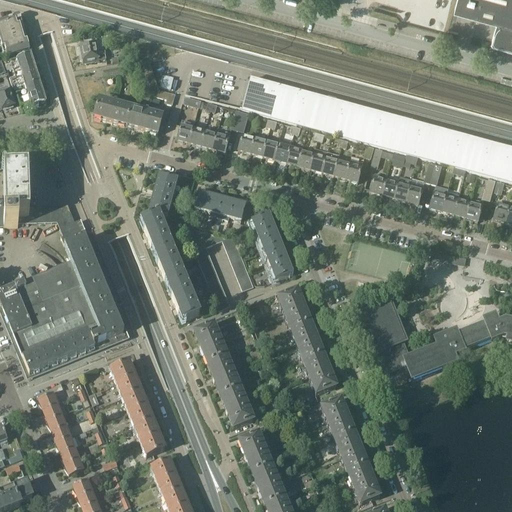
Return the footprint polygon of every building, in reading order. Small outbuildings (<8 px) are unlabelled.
[(511,0),(457,0),(455,10),(497,21),(492,41),(493,43),(511,48),(511,0)] [(0,45),(1,51),(4,50),(6,58),(29,52),(26,43),(24,44),(19,27),(17,28),(15,24),(20,22),(20,23),(21,23),(19,16),(13,18),(14,20),(0,23),(0,45)] [(80,49),(78,49),(79,55),(104,51),(102,42),(102,41),(100,42),(79,46),(80,49)] [(104,51),(79,55),(79,56),(80,62),(82,62),(82,66),(94,64),(103,62),(105,62),(106,62),(104,51)] [(11,65),(6,66),(7,72),(12,70),(13,72),(19,70),(33,66),(32,62),(32,61),(32,58),(31,58),(30,56),(28,57),(16,60),(17,65),(12,66),(11,65)] [(141,70),(138,81),(146,81),(152,99),(166,103),(165,105),(166,106),(172,107),(174,97),(158,93),(149,64),(141,67),(142,69),(141,70)] [(14,77),(9,79),(9,81),(10,83),(36,75),(35,72),(35,70),(35,68),(34,67),(33,66),(19,70),(20,73),(14,76),(14,77)] [(103,73),(94,74),(95,80),(104,79),(122,76),(121,69),(102,72),(103,73)] [(36,75),(10,83),(11,87),(17,85),(18,87),(24,85),(25,88),(39,84),(39,83),(39,82),(38,79),(37,78),(36,75)] [(251,114),(259,84),(249,82),(241,111),(251,114)] [(20,94),(16,95),(18,101),(22,100),(28,98),(42,93),(41,90),(41,89),(41,87),(40,86),(39,84),(25,88),(26,92),(20,94)] [(308,97),(259,84),(251,114),(300,127),(308,97)] [(0,94),(0,107),(1,111),(4,110),(7,110),(7,111),(13,109),(13,108),(13,107),(14,107),(9,92),(0,94)] [(22,100),(18,101),(20,107),(25,105),(27,109),(31,107),(31,108),(32,110),(35,109),(38,108),(38,106),(45,104),(42,93),(28,98),(22,100)] [(308,97),(300,127),(338,138),(346,108),(308,97)] [(186,100),(184,106),(198,110),(200,104),(186,100)] [(93,120),(125,129),(130,110),(98,102),(93,120)] [(385,118),(346,108),(338,138),(377,148),(385,118)] [(130,110),(125,129),(157,138),(162,119),(130,110)] [(233,125),(239,126),(242,115),(236,114),(233,125)] [(249,117),(245,116),(242,115),(239,126),(246,128),(249,117)] [(423,129),(385,118),(377,148),(415,159),(423,129)] [(182,123),(176,143),(188,146),(193,131),(194,126),(189,125),(182,123)] [(423,129),(415,159),(454,169),(462,139),(423,129)] [(193,131),(188,146),(201,150),(205,134),(198,132),(193,131)] [(205,134),(201,150),(213,153),(217,138),(211,136),(212,132),(206,131),(205,134)] [(217,138),(213,153),(224,156),(229,141),(230,136),(218,132),(217,138)] [(253,141),(249,156),(261,160),(266,140),(255,137),(254,141),(253,141)] [(253,141),(242,138),(238,153),(249,156),(253,141)] [(491,147),(462,139),(454,169),(456,170),(462,171),(483,177),(491,147)] [(266,140),(261,160),(273,163),(277,148),(266,145),(267,140),(266,140)] [(277,148),(273,163),(285,166),(290,148),(278,144),(277,148)] [(511,184),(511,152),(491,147),(483,177),(511,185),(511,184)] [(297,170),(301,154),(302,151),(290,148),(285,166),(297,170)] [(372,150),(367,149),(364,160),(370,161),(372,150)] [(381,153),(375,151),(370,170),(376,171),(381,153)] [(310,173),(322,176),(326,161),(325,161),(326,156),(315,153),(314,158),(310,173)] [(297,170),(310,173),(314,158),(301,154),(297,170)] [(333,179),(339,160),(338,160),(337,164),(326,161),(322,176),(333,179)] [(339,160),(333,179),(345,183),(350,163),(339,160)] [(350,163),(345,183),(357,186),(361,171),(362,166),(350,163)] [(432,178),(435,168),(429,166),(426,176),(432,178)] [(435,168),(432,178),(438,180),(441,169),(435,168)] [(6,210),(0,210),(0,229),(18,229),(24,229),(35,225),(32,218),(32,217),(29,217),(28,173),(25,173),(5,174),(6,210)] [(375,176),(373,180),(369,195),(381,199),(387,179),(375,176)] [(467,177),(465,184),(473,186),(475,179),(467,177)] [(150,207),(146,220),(152,218),(162,221),(166,222),(166,221),(175,190),(176,185),(163,181),(162,181),(163,180),(158,179),(155,188),(156,188),(150,207)] [(387,179),(381,199),(393,202),(399,182),(387,179)] [(393,202),(405,205),(411,186),(410,186),(409,189),(398,186),(399,182),(393,202)] [(482,202),(489,204),(494,184),(489,182),(486,193),(484,192),(482,202)] [(503,186),(497,185),(494,195),(500,197),(503,186)] [(411,186),(405,205),(418,208),(422,193),(423,189),(411,186)] [(199,194),(194,210),(206,214),(210,197),(209,197),(210,196),(204,195),(199,194)] [(429,212),(441,215),(445,200),(440,198),(441,196),(434,194),(433,196),(429,212)] [(445,200),(441,215),(453,218),(457,203),(458,199),(446,195),(445,200)] [(210,197),(206,214),(217,217),(222,200),(221,200),(222,199),(215,198),(210,197)] [(222,200),(217,217),(229,220),(234,203),(233,203),(227,201),(222,200)] [(465,221),(477,225),(483,205),(470,202),(469,206),(465,221)] [(244,206),(245,206),(239,204),(239,205),(234,203),(229,220),(241,223),(245,206),(244,206)] [(453,218),(465,221),(469,206),(457,203),(453,218)] [(510,207),(498,204),(493,223),(504,226),(510,207)] [(51,209),(42,209),(42,225),(57,225),(62,239),(60,239),(64,248),(66,247),(81,241),(85,240),(87,239),(80,223),(74,225),(68,211),(67,208),(59,209),(51,209)] [(38,209),(28,209),(29,226),(38,226),(42,225),(42,209),(38,209)] [(277,241),(275,236),(271,225),(272,225),(269,217),(265,219),(251,225),(262,255),(281,247),(278,241),(277,241)] [(146,220),(139,223),(143,232),(144,231),(145,236),(151,249),(150,250),(153,257),(154,257),(171,250),(161,224),(161,222),(162,221),(152,218),(146,220)] [(188,230),(185,231),(190,242),(194,254),(205,250),(222,243),(228,241),(228,240),(214,237),(188,230)] [(228,241),(222,243),(224,249),(235,244),(232,238),(228,240),(228,241)] [(0,286),(2,291),(0,292),(0,305),(6,320),(3,321),(28,382),(30,381),(96,354),(95,351),(115,343),(117,342),(116,339),(125,335),(126,335),(86,239),(85,240),(81,241),(0,274),(0,286)] [(235,244),(224,249),(226,254),(237,250),(236,248),(235,244)] [(289,270),(288,268),(283,254),(281,247),(262,255),(274,284),(289,278),(289,279),(293,278),(290,270),(289,270)] [(154,257),(153,257),(156,265),(157,265),(164,282),(164,283),(167,291),(168,290),(185,283),(171,250),(154,257)] [(205,250),(194,254),(197,260),(208,255),(205,250)] [(237,250),(226,254),(228,260),(239,256),(237,250)] [(208,255),(197,260),(199,266),(210,261),(208,255)] [(239,256),(228,260),(231,265),(241,261),(239,256)] [(210,261),(199,266),(201,271),(212,267),(210,261)] [(241,261),(231,265),(233,271),(244,267),(241,261)] [(212,267),(201,271),(204,277),(215,272),(212,267)] [(244,267),(233,271),(235,277),(246,272),(244,267)] [(215,272),(204,277),(206,283),(217,278),(215,272)] [(246,272),(235,277),(237,282),(248,278),(246,272)] [(217,278),(206,283),(208,288),(219,284),(217,278)] [(248,278),(237,282),(240,288),(251,284),(248,278)] [(168,290),(167,291),(170,299),(171,298),(175,309),(178,316),(177,316),(181,325),(186,323),(185,323),(199,317),(185,283),(168,290)] [(219,284),(208,288),(211,294),(222,290),(219,284)] [(251,284),(240,288),(242,294),(253,290),(251,284)] [(222,290),(211,294),(213,300),(224,295),(222,290)] [(277,301),(290,335),(310,327),(305,315),(304,313),(305,312),(302,307),(296,294),(297,294),(297,293),(277,301)] [(224,295),(213,300),(215,305),(226,301),(224,295)] [(226,301),(215,305),(219,313),(229,309),(229,308),(226,301)] [(371,327),(364,330),(373,353),(374,355),(382,376),(383,376),(389,374),(405,367),(407,370),(412,383),(413,382),(413,381),(454,365),(455,366),(456,365),(453,358),(463,354),(463,353),(491,341),(491,343),(502,338),(503,338),(508,339),(506,345),(507,345),(508,345),(511,345),(511,323),(504,323),(497,325),(494,318),(483,323),(485,326),(456,337),(455,334),(434,342),(437,350),(408,360),(402,345),(406,343),(405,342),(396,319),(393,312),(400,308),(398,303),(391,306),(390,304),(391,304),(390,303),(389,303),(365,313),(366,314),(371,327)] [(213,327),(193,335),(193,336),(194,335),(199,348),(199,349),(201,354),(202,354),(207,367),(226,359),(213,327)] [(290,335),(302,366),(322,358),(317,345),(317,344),(315,339),(314,339),(310,327),(290,335)] [(335,390),(329,377),(330,377),(328,371),(327,371),(322,358),(302,366),(315,398),(336,390),(335,389),(335,390)] [(239,391),(226,359),(207,367),(212,380),(212,381),(214,386),(215,386),(220,399),(239,391)] [(117,370),(110,373),(122,402),(140,394),(135,382),(133,377),(128,365),(117,370)] [(253,424),(239,391),(220,399),(225,412),(225,413),(227,418),(228,418),(233,431),(232,431),(233,432),(253,424)] [(101,394),(89,399),(93,409),(98,407),(96,400),(102,397),(101,394)] [(140,394),(122,402),(134,431),(152,423),(147,411),(145,406),(140,394)] [(40,402),(38,402),(40,405),(40,406),(39,407),(42,412),(43,414),(57,408),(52,397),(40,402)] [(341,403),(321,410),(334,443),(353,435),(347,422),(348,422),(346,416),(345,417),(340,404),(341,403)] [(57,408),(43,414),(44,417),(43,418),(46,422),(47,424),(61,419),(57,408)] [(61,419),(47,424),(49,428),(47,428),(51,433),(51,435),(66,430),(61,419)] [(152,423),(134,431),(145,460),(164,453),(159,440),(157,435),(152,423)] [(66,430),(51,435),(53,439),(52,439),(55,444),(56,446),(70,440),(66,430)] [(334,443),(347,475),(366,468),(360,454),(361,454),(361,453),(360,453),(359,449),(358,449),(353,435),(334,443)] [(252,476),(271,468),(258,436),(238,444),(238,445),(239,445),(244,458),(243,458),(245,463),(246,463),(252,476)] [(70,440),(56,446),(57,449),(56,450),(60,455),(60,457),(74,451),(70,440)] [(74,451),(60,457),(62,460),(60,461),(63,465),(64,468),(79,462),(74,451)] [(79,462),(64,468),(66,471),(65,472),(68,476),(68,477),(69,478),(73,476),(83,472),(79,462)] [(114,462),(102,467),(104,473),(117,469),(114,462)] [(154,469),(150,471),(162,500),(181,493),(176,480),(169,464),(157,468),(154,469)] [(8,470),(6,471),(8,478),(20,473),(18,467),(8,470)] [(265,508),(284,500),(271,468),(252,476),(257,490),(256,490),(259,495),(265,508)] [(360,507),(379,500),(379,499),(378,499),(373,487),(374,486),(373,486),(371,482),(372,481),(371,481),(366,468),(347,475),(360,507)] [(73,488),(73,489),(74,492),(75,493),(74,494),(77,498),(77,500),(91,494),(89,488),(92,487),(90,482),(87,483),(73,488)] [(26,484),(13,489),(19,505),(32,500),(26,484)] [(13,489),(0,494),(0,511),(10,511),(20,508),(19,505),(13,489)] [(181,493),(162,500),(166,511),(188,511),(188,510),(188,509),(186,506),(186,505),(181,493)] [(91,494),(77,500),(79,504),(78,504),(81,509),(82,511),(96,505),(91,494)] [(288,511),(284,500),(265,508),(266,511),(288,511)]
